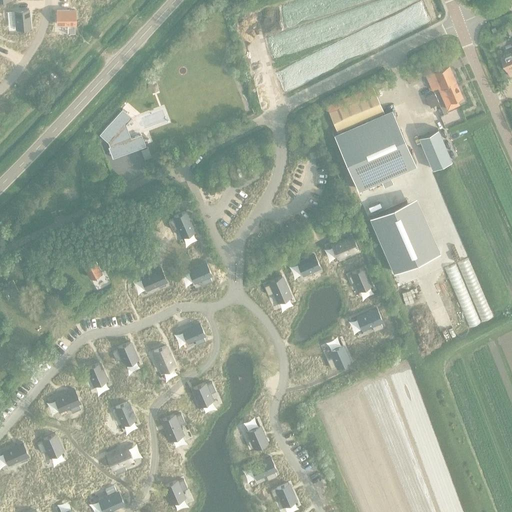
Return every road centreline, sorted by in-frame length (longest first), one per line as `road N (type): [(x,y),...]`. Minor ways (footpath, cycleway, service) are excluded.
road 1 (unclassified): [(0,256),(459,23)]
road 2 (tertiary): [(0,185),(175,0)]
road 3 (unclassified): [(511,149),(459,23)]
